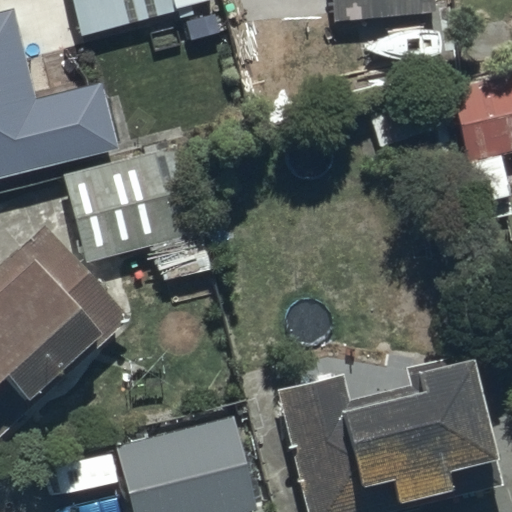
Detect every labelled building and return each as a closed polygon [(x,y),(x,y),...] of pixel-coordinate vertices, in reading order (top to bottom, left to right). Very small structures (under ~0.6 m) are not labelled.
[(165,11),(168,21),(183,17),(180,6),(203,0),(58,0),(69,38),(165,11)] [(315,0),(318,25),(425,18),(423,0),(315,0)] [(13,64),(0,10),(0,179),(105,154),(88,85),(54,94),(46,62),(32,66),(30,60),(13,64)] [(511,70),(437,85),(460,203),(496,196),(489,158),(511,153),(511,70)] [(170,149),(51,176),(70,262),(142,245),(150,281),(200,270),(194,247),(231,239),(223,203),(184,212),(170,149)] [(31,226),(0,253),(0,461),(24,440),(6,421),(117,323),(31,226)] [(390,511),(485,492),(456,350),(381,366),(387,393),(337,404),(330,374),(266,388),(292,511),(390,511)] [(239,511),(251,509),(227,417),(111,447),(127,511),(239,511)]
